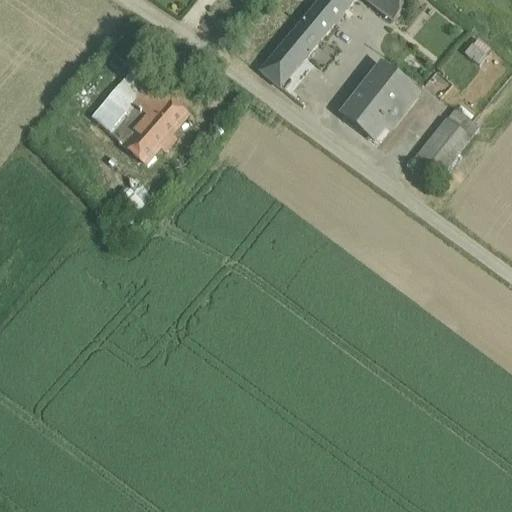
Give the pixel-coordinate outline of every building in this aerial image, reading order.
[(281,92),(316,49),(357,0),(322,0),(260,75),(281,92)] [(360,0),(393,25),(411,0),(360,0)] [(417,98),(381,69),(343,118),(369,138),(380,125),(389,132),(417,98)] [(185,118),(149,89),(133,109),(148,120),(125,149),(146,166),(185,118)] [(447,122),(413,166),(436,184),(471,141),(464,136),(472,126),(455,112),(447,122)]
